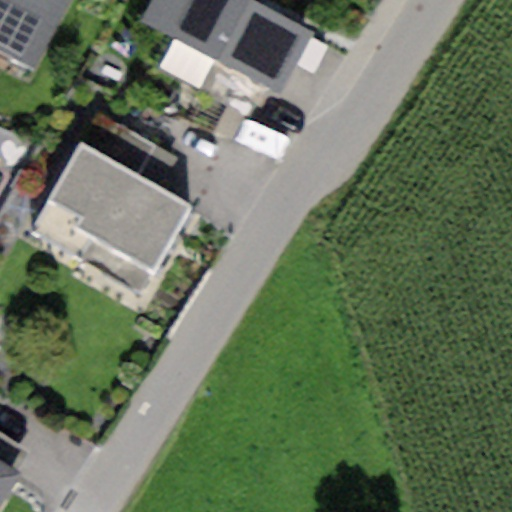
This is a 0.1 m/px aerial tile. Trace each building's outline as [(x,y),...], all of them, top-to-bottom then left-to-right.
[(70,0),(0,0),(0,48),(35,67),(70,0)] [(309,32),(249,0),(153,0),(143,21),(217,60),(266,86),(277,92),(309,32)] [(266,86),(217,60),(201,92),(251,117),(266,86)] [(96,114),(80,143),(140,176),(156,148),(96,114)] [(140,176),(80,143),(30,231),(79,259),(91,239),(153,273),(191,205),(140,176)] [(0,462),(16,472),(29,451),(0,432),(0,462)] [(16,472),(0,462),(0,507),(20,475),(16,472)]
